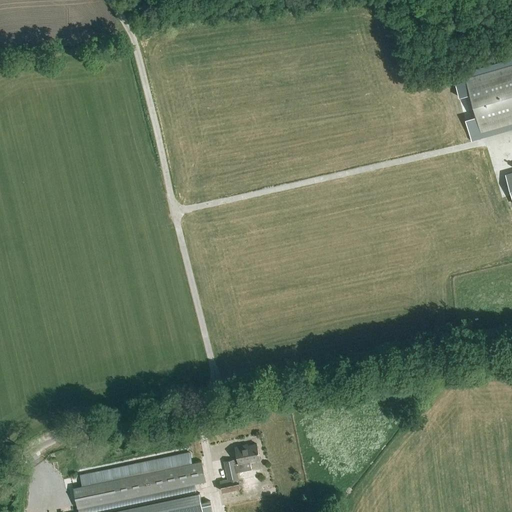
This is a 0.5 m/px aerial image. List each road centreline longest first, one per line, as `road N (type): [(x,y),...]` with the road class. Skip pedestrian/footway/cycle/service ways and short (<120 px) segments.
road 1 (track): [(511,131),(175,207),(134,44),(110,0)]
road 2 (unclassified): [(0,466),(24,437),(216,393),(442,348),(511,350)]
